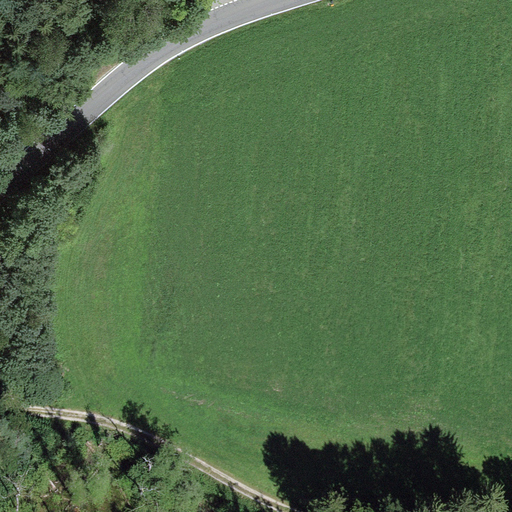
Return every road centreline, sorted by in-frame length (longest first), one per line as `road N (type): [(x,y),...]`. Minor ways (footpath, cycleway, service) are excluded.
road 1 (tertiary): [(0,181),(133,72),(246,11),(284,0)]
road 2 (track): [(293,511),(191,458),(79,418),(0,406)]
